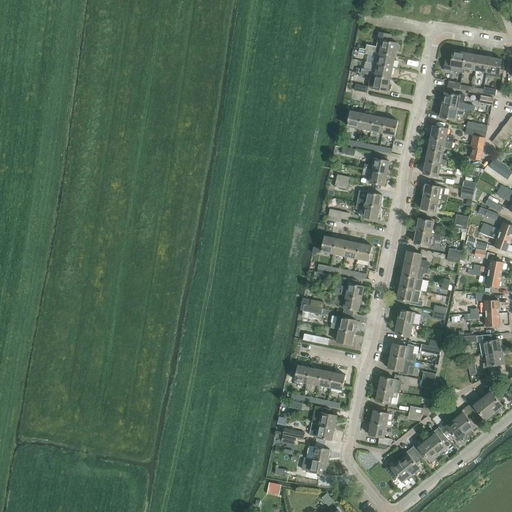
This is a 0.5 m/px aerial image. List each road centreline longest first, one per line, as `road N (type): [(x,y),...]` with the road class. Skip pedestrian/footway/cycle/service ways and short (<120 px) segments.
road 1 (residential): [(386,511),(346,455),(434,48),(447,36),(511,46)]
road 2 (tertiary): [(395,511),(511,417)]
